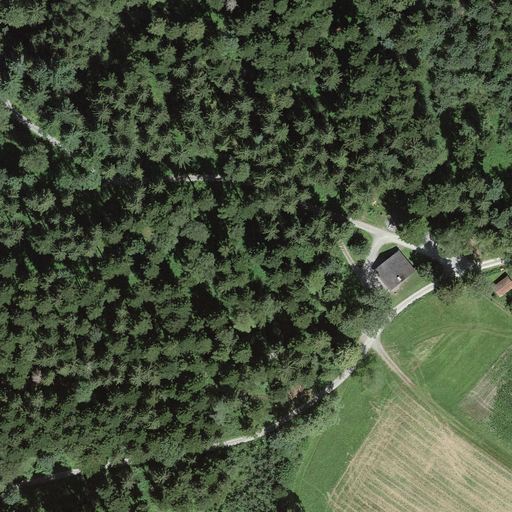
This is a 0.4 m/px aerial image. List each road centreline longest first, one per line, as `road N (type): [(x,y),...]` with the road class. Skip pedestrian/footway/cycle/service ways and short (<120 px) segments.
road 1 (track): [(0,491),(258,435),(299,413),(355,364),(411,299),(463,271)]
road 2 (track): [(0,382),(170,383),(338,338),(371,341),(359,276),(320,210)]
road 3 (track): [(463,271),(265,188),(201,178),(115,182),(15,114),(0,90)]
